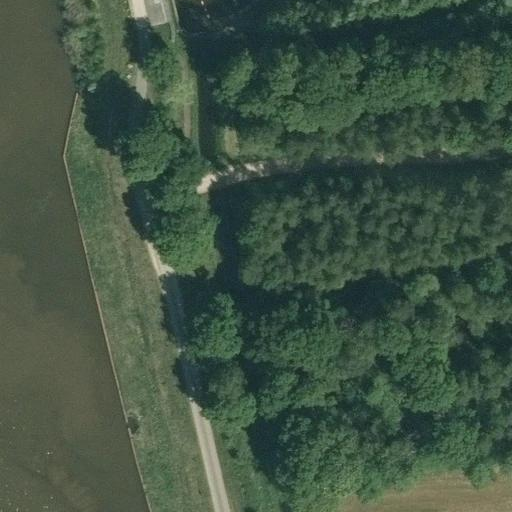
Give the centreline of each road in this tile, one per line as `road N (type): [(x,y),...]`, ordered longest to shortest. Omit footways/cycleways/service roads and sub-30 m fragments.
road 1 (unclassified): [(221,511),(136,168),(144,35),(137,0)]
road 2 (track): [(143,200),(260,170),(511,150)]
road 3 (track): [(453,0),(272,27),(229,42),(233,177)]
